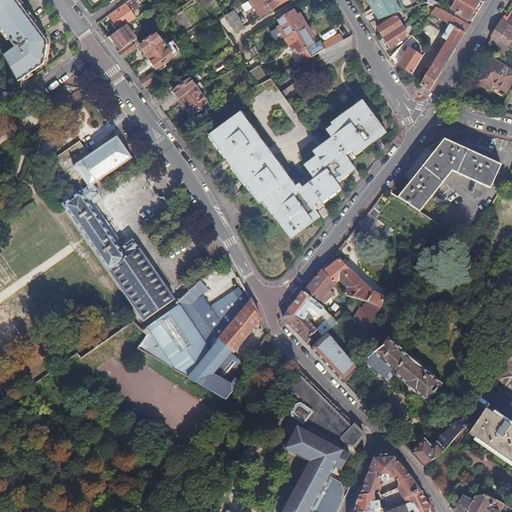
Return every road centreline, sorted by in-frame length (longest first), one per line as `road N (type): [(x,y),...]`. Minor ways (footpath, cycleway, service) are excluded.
road 1 (tertiary): [(95,49),(198,184),(266,313)]
road 2 (tertiary): [(412,136),(266,313)]
road 3 (residential): [(266,313),(382,439)]
road 4 (residential): [(339,0),(403,102)]
